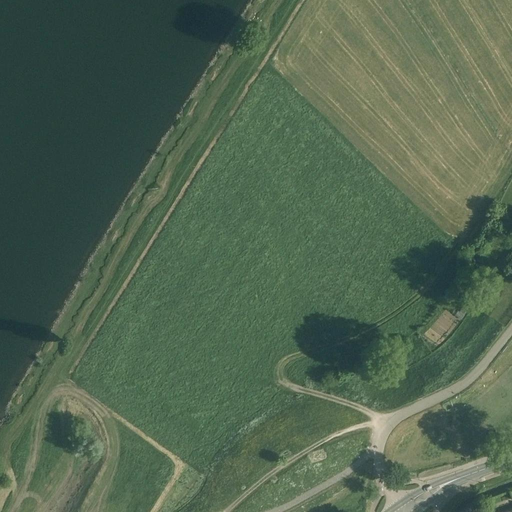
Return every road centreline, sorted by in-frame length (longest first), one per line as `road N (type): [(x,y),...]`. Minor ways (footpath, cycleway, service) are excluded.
road 1 (unclassified): [(399,504),(377,459),(381,430),(472,377),(511,331)]
road 2 (track): [(381,430),(367,424),(332,437),(230,511)]
